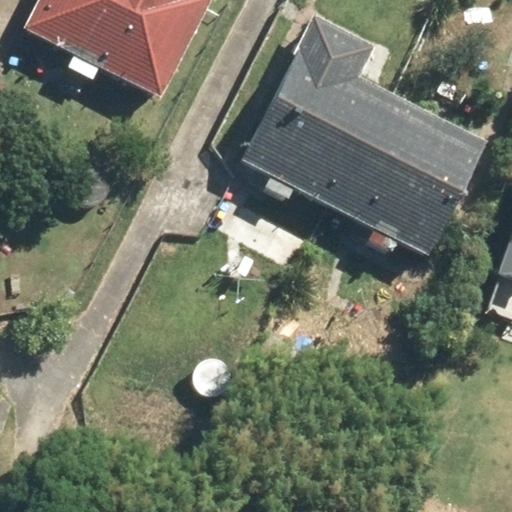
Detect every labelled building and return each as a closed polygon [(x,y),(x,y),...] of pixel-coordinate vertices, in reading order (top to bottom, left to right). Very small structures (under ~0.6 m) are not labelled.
[(33,0),(16,34),(154,103),(205,0),(204,0),(33,0)] [(232,167),(420,259),(476,145),(348,82),(364,50),(304,21),(232,167)] [(91,174),(81,172),(71,175),(65,182),(63,192),(66,201),(73,208),(83,210),(92,207),(99,199),(101,190),(98,180),(91,174)] [(511,211),(489,280),(511,287),(511,211)] [(257,261),(284,276),(309,230),(281,215),(257,261)] [(282,340),(273,338),(263,341),(257,348),(254,358),(258,367),(265,373),(275,375),(284,373),(290,365),(293,356),(290,346),(282,340)] [(212,366),(203,364),(193,367),(187,375),(185,384),(188,393),(195,400),(205,402),(214,399),(221,392),(223,382),(220,373),(212,366)] [(488,385),(479,383),(469,386),(463,394),(461,403),(464,413),(471,419),(481,421),(490,418),(497,411),(499,401),(496,392),(488,385)] [(254,511),(255,501),(217,500),(216,511),(254,511)]
